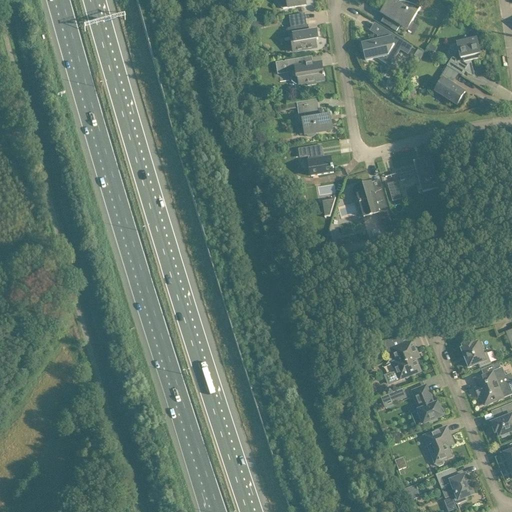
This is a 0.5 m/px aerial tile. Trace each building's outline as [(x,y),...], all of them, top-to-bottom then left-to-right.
[(276,0),(280,5),(283,3),(284,8),(283,9),(306,5),(305,0),(276,0)] [(382,13),(385,15),(386,16),(395,21),(391,28),(397,32),(401,25),(407,29),(416,16),(420,8),(418,6),(415,5),(414,5),(415,4),(408,0),(407,0),(406,2),(405,2),(402,1),(400,1),(398,4),(390,0),(384,9),(382,13)] [(291,28),(288,29),(289,36),(294,36),(295,43),(292,43),(293,44),(294,52),(298,51),(302,51),(307,50),(308,50),(312,49),(317,48),(316,40),(318,40),(317,31),(310,32),(306,30),(306,26),(307,26),(305,14),(295,15),(289,16),(291,28)] [(395,21),(386,16),(382,22),(391,28),(395,21)] [(380,37),(384,30),(375,24),(371,31),(380,37)] [(375,41),(362,44),(366,61),(377,58),(390,66),(400,49),(408,54),(413,47),(395,37),(384,30),(380,37),(384,39),(375,41)] [(451,62),(448,67),(462,76),(465,71),(466,70),(466,69),(470,63),(471,62),(470,61),(479,59),(478,56),(481,55),(480,52),(477,39),(467,41),(466,37),(462,42),(458,43),(460,56),(454,57),(451,62)] [(430,47),(427,52),(438,59),(441,54),(436,51),(430,47)] [(418,50),(414,56),(419,60),(424,53),(418,50)] [(300,66),(299,59),(290,61),(277,63),(278,74),(296,71),(297,79),(298,79),(299,84),(300,84),(307,83),(308,86),(316,84),(316,82),(325,80),(322,63),(300,66)] [(441,83),(435,91),(457,105),(465,92),(452,84),(458,74),(450,69),(447,67),(441,78),(443,79),(441,83)] [(307,103),(302,103),(304,120),(303,120),(305,135),(307,134),(309,136),(311,137),(313,137),(315,135),(316,133),(333,130),(331,120),(327,121),(327,117),(327,116),(323,117),(322,109),(318,109),(317,101),(307,103)] [(300,157),(297,158),(299,173),(310,171),(311,172),(311,176),(324,174),(334,173),(333,169),(334,169),(333,166),(332,166),(331,157),(324,158),(321,159),(319,146),(309,148),(299,150),(300,157)] [(438,188),(433,169),(430,159),(421,162),(422,166),(398,173),(400,181),(419,176),(423,192),(438,188)] [(393,201),(403,198),(398,181),(388,184),(393,201)] [(353,191),(353,192),(353,193),(353,194),(353,195),(354,195),(354,196),(355,197),(356,197),(358,196),(362,209),(364,217),(367,216),(371,215),(376,214),(379,213),(382,224),(383,224),(384,229),(393,226),(391,221),(382,190),(374,192),(371,182),(355,187),(356,188),(353,189),(353,190),(353,191)] [(335,199),(322,201),(325,217),(325,218),(330,217),(336,199),(335,198),(335,199)] [(419,358),(416,351),(412,341),(401,346),(399,340),(389,343),(383,344),(387,353),(393,351),(400,369),(396,370),(396,371),(385,376),(388,384),(400,380),(411,375),(420,372),(415,359),(419,358)] [(483,355),(481,350),(483,349),(481,343),(479,344),(478,343),(473,345),(472,343),(463,346),(464,348),(462,349),(469,367),(479,364),(481,367),(490,363),(487,354),(483,355)] [(362,367),(368,365),(365,357),(359,359),(362,367)] [(483,376),(474,379),(477,387),(477,388),(480,395),(481,395),(485,405),(494,402),(511,394),(511,392),(509,386),(508,384),(511,382),(511,376),(511,374),(505,376),(502,368),(501,369),(495,371),(484,376),(483,376)] [(434,405),(426,386),(413,392),(419,405),(417,406),(419,411),(424,424),(430,422),(430,423),(438,420),(437,419),(442,416),(441,414),(443,413),(440,405),(438,406),(437,403),(434,405)] [(403,389),(391,394),(395,402),(406,398),(403,389)] [(495,422),(492,423),(496,433),(498,432),(500,437),(501,436),(501,438),(510,435),(509,433),(511,431),(511,404),(501,409),(504,416),(505,418),(501,420),(495,422)] [(438,431),(424,436),(435,464),(436,465),(436,466),(439,467),(443,466),(445,463),(444,462),(444,460),(452,457),(448,446),(454,444),(452,440),(447,427),(438,431)] [(458,478),(454,468),(455,468),(455,467),(446,471),(436,475),(436,476),(437,475),(443,492),(451,489),(457,504),(467,500),(466,497),(474,494),(471,487),(469,482),(466,475),(458,478)] [(411,501),(421,497),(416,485),(406,489),(411,501)]
